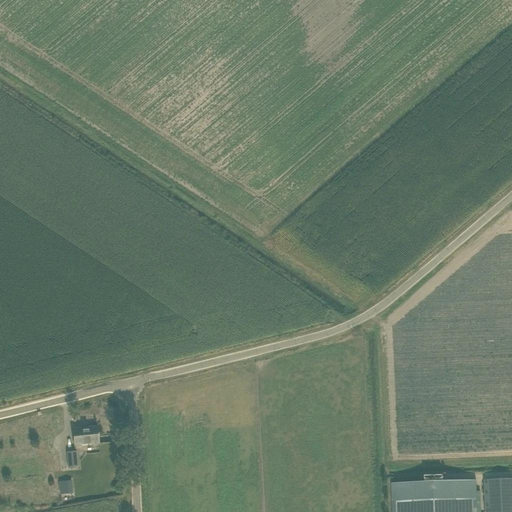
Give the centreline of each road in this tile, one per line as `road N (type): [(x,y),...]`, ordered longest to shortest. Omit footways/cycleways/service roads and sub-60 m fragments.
road 1 (unclassified): [(124,377),(332,333),(402,290),(511,196)]
road 2 (unclassified): [(132,511),(124,377)]
road 3 (unclassified): [(0,407),(124,377)]
